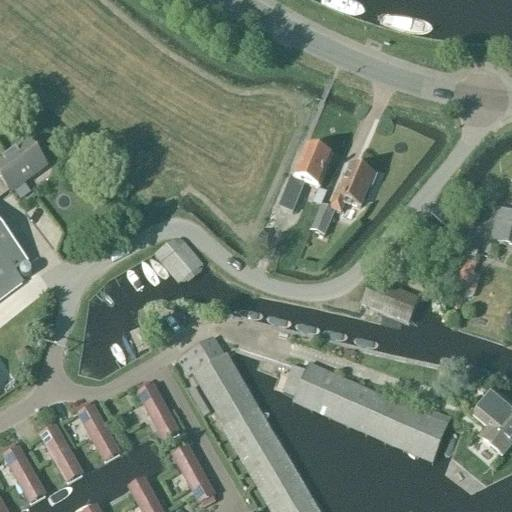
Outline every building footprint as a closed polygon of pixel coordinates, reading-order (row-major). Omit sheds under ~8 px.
[(10,197),(46,170),(27,145),(0,165),(0,301),(34,276),(0,230),(0,200),(8,194),(10,197)] [(318,155),(307,151),(294,182),(290,180),(278,211),(292,217),(304,187),(317,192),(311,206),(320,209),(326,195),(319,192),(331,161),(329,160),(327,156),(321,154),(318,155)] [(371,192),(376,180),(350,169),(341,190),(339,190),(330,212),(321,208),(310,234),(324,240),(335,214),(340,217),(345,205),(360,211),(369,191),(371,192)] [(511,212),(510,220),(498,217),(491,243),(511,248),(511,212)] [(259,257),(267,239),(258,235),(249,253),(259,257)] [(175,243),(154,257),(178,285),(202,268),(181,245),(175,243)] [(467,293),(474,266),(477,255),(464,251),(461,263),(454,290),(467,293)] [(408,328),(413,315),(418,303),(378,286),(371,283),(361,309),(401,325),(408,328)] [(502,322),(500,329),(502,333),(505,334),(508,332),(511,325),(510,321),(506,320),(502,322)] [(191,377),(222,358),(212,342),(176,364),(186,380),(191,377)] [(317,511),(226,356),(222,358),(191,377),(268,511),(317,511)] [(281,394),(294,400),(305,375),(291,369),(281,394)] [(307,369),(305,375),(294,400),(292,405),(433,465),(448,429),(451,421),(420,408),(417,415),(307,369)] [(138,399),(159,438),(174,430),(153,391),(151,392),(148,386),(137,392),(140,398),(138,399)] [(501,460),(511,447),(511,421),(510,420),(511,417),(511,410),(494,395),(473,420),(490,434),(482,444),(501,460)] [(78,420),(99,458),(114,450),(92,412),(90,412),(87,407),(76,414),(79,419),(78,420)] [(40,441),(62,479),(77,471),(55,433),(53,434),(50,428),(39,435),(42,440),(40,441)] [(3,461),(25,500),(40,492),(18,453),(16,454),(13,449),(2,455),(5,460),(3,461)] [(213,499),(192,460),(177,469),(199,507),(200,506),(203,511),(215,505),(212,500),(213,499)] [(158,511),(147,492),(133,500),(139,511),(158,511)]
